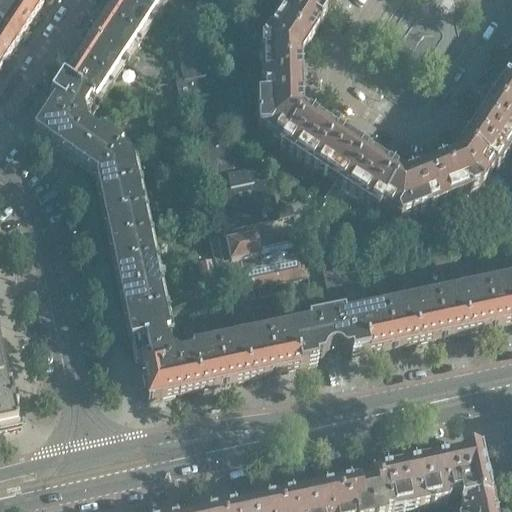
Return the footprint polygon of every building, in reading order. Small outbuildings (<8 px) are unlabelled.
[(33,20),(46,0),(3,0),(3,1),(33,20)] [(163,2),(160,0),(118,0),(117,2),(149,23),(163,2)] [(292,0),(294,1),(318,17),(329,0),(292,0)] [(0,70),(33,20),(3,1),(0,5),(0,70)] [(307,48),(325,21),(318,17),(294,1),(282,18),(286,20),(279,30),(307,48)] [(149,23),(117,2),(103,23),(135,44),(149,23)] [(135,44),(103,23),(89,44),(121,66),(135,44)] [(307,48),(279,30),(276,27),(261,50),(261,59),(265,59),(265,72),(299,71),(298,60),(307,48)] [(121,66),(89,44),(75,66),(107,87),(121,66)] [(270,205),(266,188),(255,191),(252,178),(240,180),(237,169),(226,171),(214,118),(224,116),(216,82),(210,53),(200,55),(199,50),(177,55),(171,65),(181,111),(187,109),(215,238),(277,224),(273,204),(270,205)] [(220,81),(216,60),(214,52),(210,53),(216,82),(220,81)] [(107,87),(75,66),(61,87),(93,108),(107,87)] [(299,103),(299,71),(265,72),(266,85),(262,85),(262,104),(299,103)] [(511,88),(507,85),(505,84),(503,87),(504,87),(491,107),(511,120),(511,88)] [(84,130),(83,124),(88,123),(94,114),(93,108),(61,87),(49,105),(50,105),(45,113),(49,116),(34,140),(76,169),(97,139),(84,130)] [(236,102),(234,94),(224,96),(226,105),(236,102)] [(238,111),(236,105),(236,102),(226,105),(228,113),(238,111)] [(283,146),(300,120),(299,103),(262,104),(257,104),(258,135),(266,135),(283,146)] [(511,120),(491,107),(477,128),(511,151),(511,120)] [(302,166),(325,131),(317,126),(316,126),(307,120),(300,120),(283,146),(281,148),(289,154),(287,157),(302,166)] [(511,154),(511,151),(477,128),(462,150),(496,172),(501,165),(504,167),(511,154)] [(355,201),(378,166),(370,161),(356,152),(356,151),(355,151),(348,147),(348,146),(347,145),(347,146),(333,137),(333,136),(325,131),(302,166),(316,176),(318,172),(335,183),(343,189),(341,192),(355,201)] [(97,184),(118,154),(120,152),(99,137),(97,139),(76,169),(97,184)] [(482,193),(496,172),(462,150),(454,162),(444,167),(456,198),(467,193),(469,198),(482,193)] [(142,217),(130,163),(118,154),(97,184),(95,187),(103,225),(142,217)] [(380,213),(381,210),(398,185),(396,178),(386,172),(386,171),(378,166),(355,201),(369,211),(371,208),(380,213)] [(456,198),(444,167),(413,179),(428,214),(447,207),(445,202),(456,198)] [(287,189),(292,181),(287,178),(282,186),(287,189)] [(428,214),(413,179),(398,185),(381,210),(396,220),(398,226),(428,214)] [(292,193),(297,184),(292,181),(287,189),(292,193)] [(147,242),(142,217),(103,225),(108,250),(147,242)] [(308,281),(297,233),(256,242),(255,241),(226,248),(230,267),(216,270),(222,299),(308,281)] [(152,266),(147,242),(108,250),(114,274),(152,266)] [(157,291),(152,266),(114,274),(119,299),(157,291)] [(341,289),(338,274),(323,278),(326,292),(341,289)] [(511,327),(511,297),(510,288),(485,293),(493,331),(511,327)] [(168,341),(163,316),(157,291),(119,299),(130,349),(165,341),(168,341)] [(493,331),(485,293),(460,298),(469,337),(493,331)] [(469,337),(460,298),(435,303),(444,342),(469,337)] [(444,342),(435,303),(411,309),(419,347),(444,342)] [(419,347),(411,309),(386,314),(394,353),(419,347)] [(394,353),(386,314),(361,319),(369,358),(394,353)] [(369,358),(361,319),(343,323),(342,317),(332,319),(333,322),(319,325),(317,325),(317,323),(307,325),(308,331),(291,334),(299,373),(317,369),(316,365),(320,364),(321,364),(322,363),(323,363),(324,362),(324,361),(324,360),(325,358),(326,357),(328,355),(330,354),(331,354),(333,354),(334,354),(336,354),(337,354),(339,355),(340,356),(342,357),(342,358),(344,359),(346,359),(350,358),(351,362),(369,358)] [(299,373),(291,334),(266,340),(274,378),(299,373)] [(274,378),(266,340),(241,345),(249,383),(274,378)] [(199,394),(192,360),(179,363),(168,355),(165,341),(130,349),(135,369),(140,368),(148,405),(199,394)] [(249,383),(241,345),(216,350),(224,389),(249,383)] [(224,389),(216,350),(191,355),(192,360),(199,394),(224,389)] [(12,411),(0,355),(0,436),(16,433),(13,418),(16,418),(15,410),(12,411)] [(490,501),(481,456),(451,463),(459,500),(461,508),(490,501)] [(459,500),(451,463),(422,469),(431,510),(448,506),(451,502),(459,500)] [(419,511),(431,510),(422,469),(388,476),(394,502),(399,501),(401,511),(412,509),(412,511),(419,511)] [(394,502),(388,476),(365,481),(371,511),(399,511),(401,511),(399,501),(394,502)] [(371,511),(365,481),(330,488),(335,511),(371,511)] [(335,511),(330,488),(307,493),(308,499),(310,511),(335,511)] [(310,511),(308,499),(307,493),(272,501),(274,511),(310,511)] [(274,511),(272,501),(249,506),(250,511),(274,511)] [(492,511),(490,501),(461,508),(459,510),(459,511),(492,511)]
